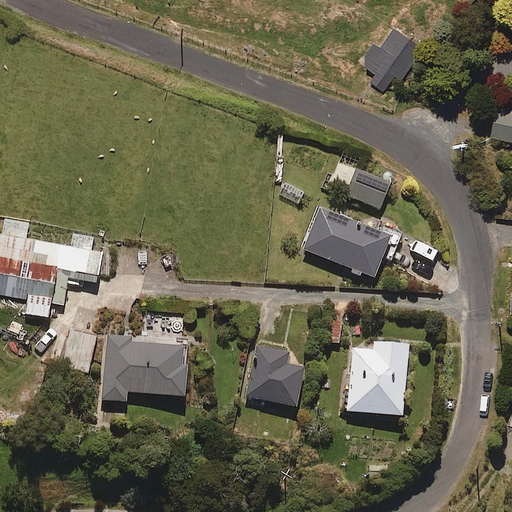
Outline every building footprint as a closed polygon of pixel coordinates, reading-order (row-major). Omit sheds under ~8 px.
[(424,47),(392,26),(380,45),(374,42),(360,63),(376,73),(370,82),(384,90),(395,73),(403,79),(424,47)] [(511,109),(496,107),(490,137),(511,141),(511,109)] [(388,182),(353,169),(344,196),(378,208),(388,182)] [(388,237),(318,208),(301,249),(371,278),(388,237)] [(0,256),(95,274),(107,275),(111,255),(89,251),(92,234),(2,218),(0,230),(0,256)] [(95,274),(0,256),(0,294),(9,297),(7,311),(45,318),(48,303),(61,305),(66,278),(94,283),(95,274)] [(339,344),(344,309),(329,307),(323,341),(339,344)] [(182,314),(149,312),(147,338),(105,335),(101,400),(124,401),(125,392),(182,396),(185,354),(179,353),(182,314)] [(94,336),(68,330),(60,367),(86,372),(94,336)] [(405,344),(350,340),(345,411),(401,415),(405,344)] [(285,351),(254,345),(244,397),(293,407),(301,367),(283,364),(285,351)] [(386,480),(386,464),(368,465),(368,480),(386,480)]
